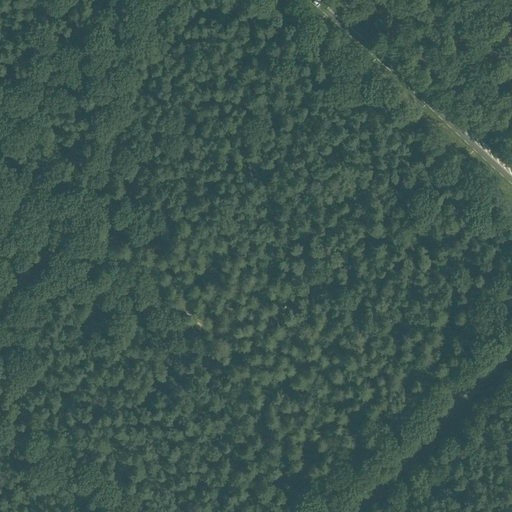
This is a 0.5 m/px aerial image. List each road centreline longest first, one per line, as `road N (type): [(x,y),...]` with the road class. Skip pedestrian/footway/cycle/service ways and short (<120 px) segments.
road 1 (track): [(0,387),(54,307),(75,219),(0,172)]
road 2 (secondary): [(511,171),(318,0)]
road 3 (tertiary): [(350,511),(511,345)]
road 4 (track): [(0,397),(130,511)]
